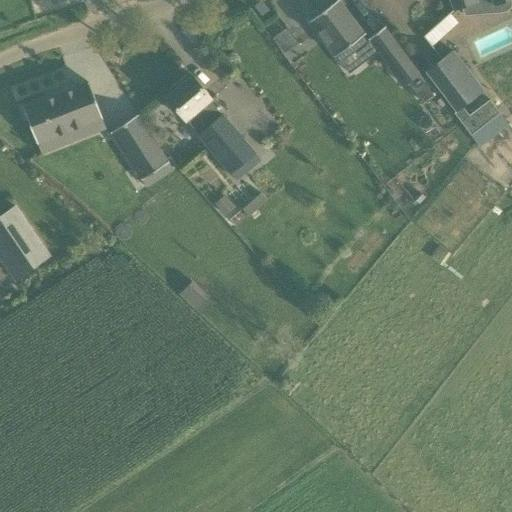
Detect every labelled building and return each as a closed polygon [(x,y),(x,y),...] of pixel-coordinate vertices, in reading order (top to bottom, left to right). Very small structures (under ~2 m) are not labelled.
[(366,61),(379,51),(389,66),(404,54),(384,27),(369,38),(370,39),(367,41),(363,36),(365,34),(338,0),(337,0),(310,21),(336,56),(352,43),(366,61)] [(450,0),(454,10),(463,8),(465,15),(502,12),(506,10),(509,8),(510,4),(510,0),(450,0)] [(447,12),(421,35),(431,46),(457,22),(447,12)] [(426,71),(457,112),(483,92),(452,51),(426,71)] [(254,153),(223,115),(220,118),(207,103),(211,99),(192,76),(166,98),(185,121),(186,120),(199,135),(199,136),(230,173),(254,153)] [(433,95),(418,77),(409,84),(423,103),(433,95)] [(92,82),(23,108),(35,141),(57,132),(61,142),(83,133),(81,127),(106,118),(92,82)] [(460,122),(471,135),(500,113),(489,100),(460,122)] [(113,130),(144,178),(168,162),(137,115),(113,130)] [(234,206),(225,197),(216,205),(225,215),(234,206)] [(0,255),(16,279),(49,256),(15,206),(0,216),(0,255)] [(205,292),(192,307),(198,312),(210,297),(205,292)]
